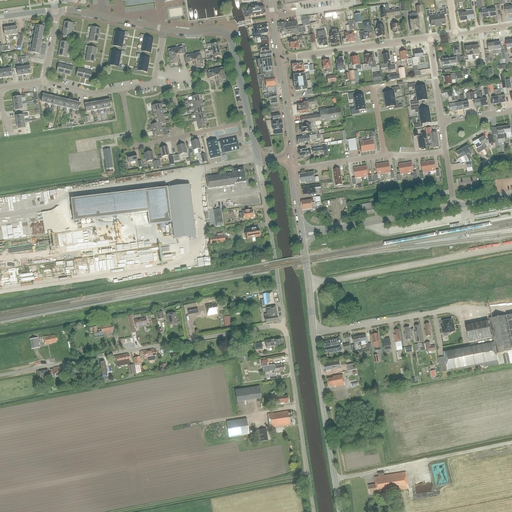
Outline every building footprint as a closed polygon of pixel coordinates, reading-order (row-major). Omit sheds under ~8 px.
[(417,14),(424,13),(423,5),(419,6),(416,6),(417,14)] [(264,15),(265,14),(264,6),(259,7),(245,8),(244,8),(245,17),(248,17),(264,15)] [(441,14),(436,15),(438,25),(445,24),(444,15),(447,15),(446,7),(442,8),(443,11),(440,12),(441,14)] [(489,10),(490,17),(497,16),(496,9),(496,10),(495,7),(491,8),(491,10),(489,10)] [(490,17),(489,10),(487,11),(486,8),(482,9),(482,11),(481,11),(482,18),(490,17)] [(386,11),(385,11),(386,18),(395,16),(396,19),(401,19),(401,15),(400,15),(399,9),(389,11),(386,11)] [(429,10),(425,10),(426,18),(430,17),(431,27),(438,25),(436,15),(432,16),(432,13),(429,13),(429,10)] [(337,20),(336,12),(331,13),(331,14),(329,14),(329,13),(324,14),(325,19),(330,18),(330,17),(332,17),(332,21),(337,20)] [(297,21),(278,24),(280,34),(286,33),(286,35),(290,34),(290,36),(299,35),(298,33),(305,32),(304,26),(303,26),(298,27),(297,21)] [(356,32),(355,21),(354,21),(348,22),(350,32),(345,33),(346,39),(343,39),(343,43),(355,42),(354,32),(356,32)] [(383,25),(380,26),(379,21),(374,21),(375,27),(375,30),(375,34),(376,34),(376,37),(384,36),(383,25)] [(64,22),(63,29),(72,31),(73,23),(64,22)] [(393,33),(400,32),(398,24),(395,25),(394,23),(390,23),(392,32),(393,31),(393,33)] [(33,24),(32,27),(36,28),(35,32),(43,34),(44,27),(36,26),(37,25),(33,24)] [(255,35),(252,35),(253,38),(260,37),(259,34),(268,33),(267,25),(253,27),(255,35)] [(10,27),(4,28),(5,36),(10,35),(11,40),(13,40),(13,35),(11,35),(10,27)] [(19,39),(19,34),(18,34),(17,27),(10,27),(11,35),(13,35),(16,34),(17,39),(19,39)] [(92,27),(90,34),(99,36),(100,28),(92,27)] [(371,33),(370,27),(365,27),(363,28),(363,31),(360,32),(360,35),(361,41),(365,40),(369,39),(369,34),(371,33)] [(63,29),(62,36),(70,38),(72,31),(63,29)] [(334,45),(335,44),(339,43),(338,33),(339,33),(338,30),(332,31),(333,34),(330,34),(331,44),(332,45),(334,45)] [(32,31),(31,34),(34,34),(34,38),(34,39),(42,40),(43,34),(35,32),(32,31)] [(115,31),(114,39),(123,41),(125,33),(115,31)] [(323,46),(327,46),(325,31),(317,32),(319,46),(323,45),(323,46)] [(89,40),(89,42),(90,42),(98,43),(99,36),(90,34),(89,40)] [(143,37),(142,44),(152,46),(153,39),(143,37)] [(30,38),(30,40),(33,41),(32,45),(32,46),(40,47),(42,40),(34,39),(34,38),(30,38)] [(299,41),(303,41),(302,38),(296,39),(296,38),(293,38),(293,40),(289,40),(289,41),(288,42),(288,44),(289,44),(290,48),(294,48),(294,49),(299,48),(298,44),(300,44),(299,41)] [(114,39),(112,46),(122,48),(123,41),(114,39)] [(61,41),(59,49),(68,50),(69,43),(61,41)] [(506,59),(504,47),(501,47),(500,42),(494,43),(496,54),(498,54),(497,50),(501,50),(503,60),(506,59)] [(29,44),(29,47),(32,48),(31,53),(39,54),(40,47),(32,46),(32,45),(29,44)] [(142,44),(141,51),(151,53),(152,46),(142,44)] [(479,45),(472,46),(473,55),(475,55),(479,54),(480,59),(482,58),(481,54),(480,54),(479,45)] [(88,46),(87,54),(95,55),(97,48),(88,46)] [(179,55),(186,54),(185,47),(183,48),(183,46),(168,50),(171,64),(178,63),(179,66),(181,65),(179,55)] [(472,46),(466,47),(467,56),(472,55),(473,60),(475,59),(475,55),(473,55),(472,46)] [(450,59),(451,65),(458,64),(458,63),(465,62),(464,56),(459,57),(459,55),(460,54),(460,48),(453,49),(454,55),(453,55),(453,58),(450,59)] [(59,49),(58,56),(67,57),(68,50),(59,49)] [(111,51),(110,58),(120,60),(121,53),(111,51)] [(407,64),(408,65),(408,68),(412,67),(412,64),(411,59),(407,59),(406,51),(400,52),(401,61),(404,60),(405,64),(407,64)] [(424,56),(423,56),(422,51),(413,52),(414,58),(412,58),(413,66),(417,65),(417,62),(419,61),(419,64),(425,63),(424,56)] [(196,69),(204,67),(200,52),(186,56),(186,57),(184,57),(185,64),(193,62),(195,72),(197,72),(196,69)] [(87,54),(85,61),(94,63),(95,55),(87,54)] [(384,64),(380,65),(381,69),(387,68),(388,70),(395,69),(394,64),(391,65),(389,54),(382,55),(384,64)] [(372,55),(365,56),(366,64),(369,64),(369,67),(371,67),(371,68),(376,67),(376,63),(374,63),(374,59),(373,59),(372,55)] [(140,56),(138,63),(148,65),(150,58),(140,56)] [(360,65),(359,65),(358,56),(351,57),(352,62),(351,63),(351,65),(352,65),(352,66),(356,65),(357,69),(361,69),(360,65)] [(110,58),(109,65),(118,67),(120,60),(110,58)] [(267,88),(276,87),(274,78),(273,73),(272,73),(271,66),(272,65),(271,58),(257,60),(258,69),(260,69),(260,75),(259,75),(259,79),(260,78),(262,88),(266,88),(267,88)] [(336,70),(344,69),(343,58),(339,58),(339,60),(336,60),(337,64),(335,64),(336,70)] [(452,72),(451,65),(450,59),(442,60),(443,66),(444,69),(443,69),(444,73),(452,72)] [(329,73),(331,73),(329,60),(322,61),(324,69),(326,69),(326,72),(328,72),(329,73)] [(138,63),(137,71),(147,72),(148,65),(138,63)] [(303,63),(292,65),(293,73),(308,71),(313,71),(312,65),(303,66),(303,63)] [(58,64),(56,72),(64,74),(66,65),(58,64)] [(66,65),(64,74),(71,76),(73,67),(66,65)] [(78,68),(76,77),(83,78),(85,70),(78,68)] [(219,84),(226,82),(223,68),(208,71),(208,72),(206,72),(208,79),(215,77),(217,87),(219,87),(219,84)] [(85,70),(83,78),(90,80),(92,72),(85,70)] [(461,73),(456,74),(450,74),(451,77),(445,78),(447,85),(452,84),(456,83),(455,80),(462,79),(461,73)] [(295,91),(306,90),(304,75),(293,76),(295,91)] [(415,93),(416,94),(426,92),(425,85),(415,86),(415,84),(407,85),(408,88),(411,88),(412,90),(415,90),(415,93)] [(267,88),(263,89),(263,92),(267,91),(268,95),(264,96),(264,99),(268,99),(277,98),(277,97),(277,93),(276,93),(276,92),(276,91),(276,87),(267,88)] [(384,98),(384,100),(394,98),(394,97),(394,94),(397,93),(396,91),(400,90),(399,87),(392,88),(392,91),(383,93),(384,98)] [(498,90),(500,104),(503,103),(506,103),(505,96),(502,97),(501,92),(501,89),(498,90)] [(410,103),(411,106),(418,105),(418,101),(427,100),(426,92),(416,94),(416,99),(413,99),(414,102),(410,103)] [(479,93),(482,107),(488,106),(488,103),(487,99),(484,100),(482,92),(479,93)] [(353,102),(354,104),(365,102),(364,100),(364,95),(356,96),(356,93),(348,94),(349,100),(353,99),(353,102)] [(20,96),(13,98),(14,104),(22,103),(22,102),(21,98),(25,97),(25,95),(20,96)] [(192,101),(189,102),(189,104),(193,104),(193,103),(202,101),(201,95),(191,97),(192,101)] [(461,96),(462,102),(463,110),(469,109),(468,102),(465,103),(464,96),(461,96)] [(458,103),(458,99),(457,97),(455,97),(457,111),(463,110),(462,102),(458,103)] [(277,98),(268,99),(271,109),(271,108),(272,112),(278,111),(279,111),(279,109),(278,109),(277,108),(278,108),(278,107),(278,106),(277,105),(277,104),(278,103),(278,99),(277,99),(277,98)] [(395,106),(395,109),(403,108),(402,104),(399,105),(398,102),(395,103),(394,98),(384,100),(386,107),(393,106),(395,106)] [(316,105),(315,103),(315,99),(312,100),(307,100),(307,103),(303,103),(304,104),(298,105),(299,115),(302,114),(309,113),(308,106),(316,105)] [(110,100),(104,101),(105,109),(106,109),(110,108),(110,112),(113,112),(112,107),(111,107),(110,100)] [(22,103),(14,104),(15,111),(23,109),(22,104),(26,104),(26,101),(22,102),(22,103)] [(104,101),(97,102),(99,110),(100,110),(104,109),(104,113),(107,113),(106,109),(105,109),(104,101)] [(194,107),(190,108),(191,110),(194,110),(194,109),(203,107),(202,101),(193,103),(193,104),(194,107)] [(97,102),(91,103),(92,111),(93,111),(97,110),(98,114),(100,114),(100,110),(99,110),(97,102)] [(351,109),(352,115),(359,114),(359,110),(366,109),(365,102),(354,104),(355,108),(351,109)] [(91,103),(85,104),(86,112),(91,111),(92,115),(94,115),(93,111),(92,111),(91,103)] [(161,104),(152,106),(153,112),(162,110),(162,109),(162,106),(165,105),(164,103),(161,103),(161,104)] [(195,113),(191,114),(192,116),(195,115),(205,113),(203,107),(194,109),(194,110),(195,113)] [(325,108),(319,109),(320,115),(300,118),(301,124),(321,121),(321,122),(341,119),(340,107),(326,110),(325,108)] [(430,115),(428,108),(419,109),(419,107),(411,108),(411,111),(415,110),(415,113),(418,113),(419,117),(430,115)] [(162,110),(153,112),(154,118),(164,116),(164,115),(163,112),(166,111),(166,108),(162,109),(162,110)] [(196,119),(193,120),(193,122),(197,121),(206,119),(205,113),(195,115),(196,119)] [(23,115),(16,116),(17,123),(24,121),(24,117),(28,116),(28,114),(23,114),(23,115)] [(164,116),(154,118),(156,124),(165,122),(165,121),(164,118),(168,117),(167,114),(164,115),(164,116)] [(421,124),(431,123),(430,115),(419,117),(420,122),(417,122),(417,125),(414,125),(414,129),(422,127),(421,124)] [(197,121),(199,130),(205,128),(204,125),(207,125),(206,119),(197,121)] [(24,121),(17,123),(18,129),(25,128),(25,123),(29,122),(29,120),(24,121)] [(156,124),(151,125),(153,131),(162,129),(162,128),(161,124),(169,123),(168,120),(165,121),(165,122),(156,124)] [(281,129),(283,129),(281,120),(271,122),(273,130),(274,130),(275,135),(282,134),(281,129)] [(301,133),(314,132),(313,123),(300,125),(301,133)] [(162,129),(153,131),(154,137),(163,135),(162,130),(166,130),(169,129),(169,127),(166,128),(165,127),(162,128),(162,129)] [(417,130),(413,131),(413,137),(417,136),(419,149),(421,148),(421,150),(426,149),(424,139),(426,139),(425,132),(421,133),(421,135),(418,136),(417,130)] [(431,133),(433,148),(439,147),(437,132),(431,133)] [(320,134),(297,138),(298,144),(310,142),(310,140),(321,139),(320,134)] [(370,141),(366,141),(368,151),(374,150),(372,137),(369,137),(370,141)] [(484,150),(487,148),(484,144),(488,143),(484,137),(479,140),(482,146),(484,150)] [(216,139),(207,141),(210,159),(225,156),(225,153),(239,150),(237,138),(219,141),(220,143),(217,144),(216,139)] [(355,139),(347,141),(349,152),(357,150),(355,139)] [(362,139),(359,139),(361,152),(368,151),(366,141),(362,142),(362,139)] [(192,141),(194,150),(197,149),(198,153),(201,153),(198,140),(192,141)] [(484,150),(482,146),(479,140),(473,143),(478,153),(481,151),(484,150)] [(184,144),(178,146),(180,155),(186,153),(184,144)] [(466,165),(472,164),(471,161),(471,159),(470,157),(472,153),(471,152),(468,146),(462,149),(468,159),(468,162),(466,162),(466,165)] [(167,147),(160,148),(162,157),(169,155),(167,147)] [(103,150),(106,169),(113,168),(110,149),(103,150)] [(307,149),(299,150),(300,157),(300,159),(304,159),(304,156),(308,155),(309,155),(309,152),(307,152),(307,149)] [(465,160),(466,162),(468,162),(468,159),(462,149),(457,152),(460,158),(464,156),(465,160)] [(145,155),(144,156),(144,160),(146,159),(147,162),(153,160),(151,152),(145,153),(145,155)] [(127,155),(128,162),(137,160),(136,153),(127,155)] [(434,161),(428,162),(429,172),(436,171),(437,177),(440,177),(440,176),(439,170),(436,170),(434,161)] [(412,162),(405,164),(407,174),(413,173),(414,179),(417,178),(416,171),(413,172),(412,162)] [(423,172),(420,173),(421,180),(424,179),(423,173),(429,172),(428,162),(421,163),(423,172)] [(382,164),(384,174),(388,173),(388,174),(391,174),(391,179),(395,179),(394,172),(390,172),(389,163),(382,164)] [(380,175),(384,174),(382,164),(376,165),(377,174),(374,175),(375,182),(379,181),(378,176),(380,176),(380,175)] [(400,174),(397,175),(398,181),(401,181),(400,175),(407,174),(405,164),(399,165),(400,174)] [(367,166),(360,167),(362,178),(368,176),(369,183),(372,182),(371,175),(368,176),(367,166)] [(355,178),(352,178),(353,185),(356,185),(355,179),(362,178),(360,167),(354,168),(355,178)] [(246,181),(244,168),(232,170),(233,173),(206,177),(208,189),(235,185),(235,183),(246,181)] [(342,185),(340,168),(333,169),(336,184),(337,183),(338,185),(342,185)] [(305,184),(319,182),(319,177),(315,178),(314,172),(299,175),(300,183),(305,183),(305,184)] [(303,195),(316,193),(315,184),(302,186),(303,195)] [(189,185),(168,187),(174,238),(196,236),(189,185)] [(167,188),(71,199),(74,221),(148,212),(149,225),(171,222),(167,188)] [(302,210),(312,209),(311,200),(301,202),(302,210)] [(373,203),(374,203),(374,200),(369,201),(370,202),(360,204),(361,207),(358,208),(359,211),(361,210),(362,212),(363,212),(366,212),(366,211),(374,210),(373,203)] [(221,209),(213,210),(216,228),(224,226),(221,209)] [(243,213),(239,213),(240,219),(244,218),(244,219),(254,218),(252,210),(243,212),(243,213)] [(260,233),(259,233),(258,228),(246,230),(247,239),(260,237),(260,236),(260,233)] [(209,238),(210,245),(225,242),(224,236),(223,236),(223,233),(218,234),(219,236),(209,238)] [(264,301),(260,301),(261,305),(273,303),(272,293),(263,295),(264,301)] [(216,310),(217,310),(216,306),(214,306),(214,304),(206,306),(208,316),(216,314),(216,310)] [(188,315),(198,313),(197,307),(187,309),(188,315)] [(266,314),(264,314),(264,317),(266,323),(278,321),(275,307),(265,308),(266,314)] [(167,319),(169,326),(177,324),(176,320),(177,320),(175,313),(166,315),(167,319)] [(511,314),(507,316),(507,315),(489,319),(489,321),(488,321),(488,319),(465,324),(469,342),(475,341),(476,345),(444,351),(448,372),(485,364),(485,367),(489,366),(499,365),(504,363),(505,365),(510,364),(511,363),(511,314)] [(145,323),(147,323),(146,320),(145,320),(144,318),(135,320),(136,327),(145,325),(145,323)] [(444,326),(442,327),(443,333),(444,333),(444,337),(448,336),(447,333),(455,331),(453,323),(452,324),(451,321),(443,322),(444,326)] [(93,333),(92,333),(93,338),(103,336),(103,335),(112,333),(112,330),(113,330),(112,326),(110,326),(110,324),(101,326),(102,331),(97,332),(97,333),(93,333)] [(380,347),(380,344),(378,334),(372,335),(374,348),(377,348),(380,347)] [(57,336),(55,337),(55,335),(44,337),(45,345),(56,343),(56,341),(58,341),(57,336)] [(367,341),(366,335),(359,337),(360,342),(361,342),(365,341),(366,344),(368,343),(368,341),(367,341)] [(360,342),(359,337),(352,338),(353,343),(359,342),(359,345),(361,344),(361,342),(360,342)] [(31,350),(39,348),(37,338),(29,339),(31,350)] [(340,343),(339,338),(330,340),(330,341),(324,342),(326,354),(342,351),(341,345),(342,345),(342,343),(340,343)] [(276,347),(282,346),(281,339),(274,340),(265,341),(267,348),(275,346),(276,347)] [(384,351),(392,350),(391,341),(383,343),(384,351)] [(255,350),(263,349),(261,342),(254,344),(255,350)] [(430,343),(425,344),(427,352),(435,350),(435,346),(431,346),(430,343)] [(153,349),(141,352),(142,356),(143,356),(144,359),(147,359),(147,360),(148,361),(149,362),(155,361),(155,360),(155,357),(155,355),(156,355),(155,350),(153,350),(153,349)] [(127,354),(115,356),(117,366),(129,364),(129,360),(128,355),(127,356),(127,354)] [(267,360),(261,361),(262,367),(264,367),(265,373),(269,372),(269,370),(275,369),(276,373),(283,372),(283,370),(285,370),(284,365),(281,365),(281,364),(269,366),(267,360)] [(331,369),(331,370),(340,368),(339,362),(332,363),(332,364),(325,366),(325,370),(331,369)] [(356,363),(347,365),(349,372),(357,370),(356,363)] [(47,371),(40,372),(41,379),(48,378),(47,375),(51,375),(55,374),(55,376),(64,375),(64,372),(63,367),(62,368),(61,366),(54,368),(54,369),(50,370),(51,372),(47,373),(47,371)] [(335,386),(335,388),(345,386),(343,375),(333,377),(333,378),(327,379),(329,387),(335,386)] [(260,386),(234,389),(236,401),(261,398),(260,386)] [(283,403),(288,402),(287,396),(282,397),(282,396),(275,397),(277,405),(283,404),(283,403)] [(293,423),(294,423),(293,412),(291,412),(290,411),(268,415),(270,428),(293,424),(293,423)] [(226,422),(229,437),(249,434),(246,419),(226,422)] [(266,428),(255,430),(257,442),(267,440),(266,428)] [(377,494),(408,489),(406,472),(384,476),(378,477),(374,477),(376,485),(368,486),(369,493),(377,492),(377,494)]
